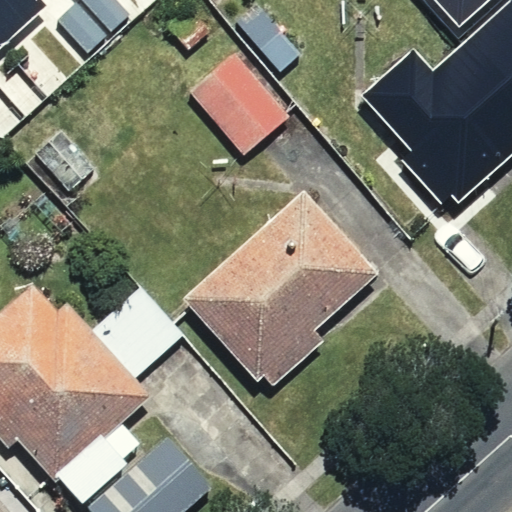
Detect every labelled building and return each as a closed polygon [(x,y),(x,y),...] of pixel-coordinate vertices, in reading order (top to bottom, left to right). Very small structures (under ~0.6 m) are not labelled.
[(40,0),(0,0),(0,63),(54,15),(40,0)] [(78,0),(114,39),(134,22),(113,0),(78,0)] [(211,24),(186,0),(149,37),(174,61),(211,24)] [(511,144),(511,0),(499,0),(414,70),(395,47),(340,93),(391,155),(381,162),(425,216),(511,144)] [(428,0),(441,15),(459,0),(428,0)] [(92,60),(111,43),(80,8),(60,26),(92,60)] [(283,122),(231,51),(173,93),(226,165),(283,122)] [(100,168),(57,118),(20,150),(63,200),(100,168)] [(376,274),(290,185),(162,309),(248,397),(376,274)] [(0,448),(63,511),(71,511),(134,450),(114,429),(148,395),(130,377),(175,332),(128,284),(90,323),(19,251),(0,269),(0,448)]
